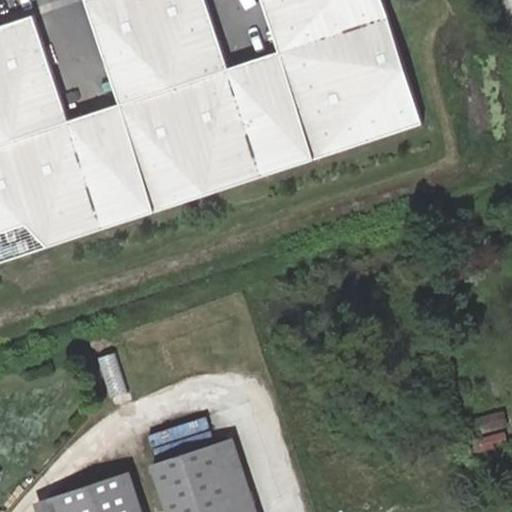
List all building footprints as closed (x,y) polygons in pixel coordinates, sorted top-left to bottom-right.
[(0,262),(425,123),(383,0),(262,0),(280,51),(230,68),(207,0),(86,0),(121,105),(71,121),(35,14),(0,26),(0,262)] [(169,332),(155,337),(170,380),(184,376),(169,332)] [(118,342),(100,346),(112,386),(130,381),(118,342)] [(480,433),(510,427),(506,412),(477,418),(480,433)] [(479,451),(511,444),(509,430),(476,437),(479,451)] [(260,511),(235,436),(151,463),(168,511),(260,511)] [(145,511),(132,469),(38,501),(41,511),(145,511)]
